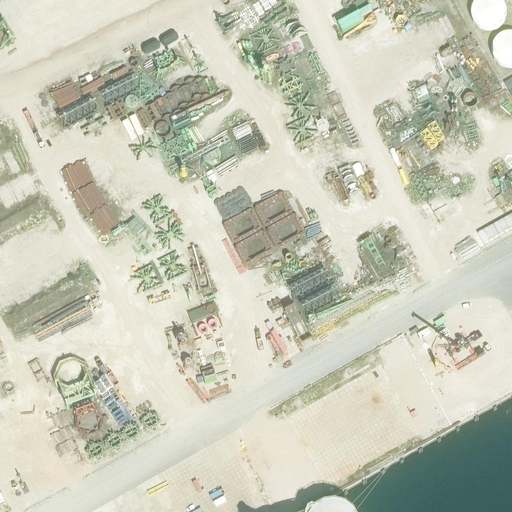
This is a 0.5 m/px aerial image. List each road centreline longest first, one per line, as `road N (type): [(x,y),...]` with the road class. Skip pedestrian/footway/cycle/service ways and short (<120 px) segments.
road 1 (unknown): [(5,80),(147,8),(191,1),(263,104),(392,320)]
road 2 (unknown): [(5,80),(110,281),(203,422)]
road 3 (unknown): [(392,320),(203,422)]
road 4 (unknown): [(0,311),(41,390),(112,478)]
road 5 (unknown): [(392,320),(511,249)]
